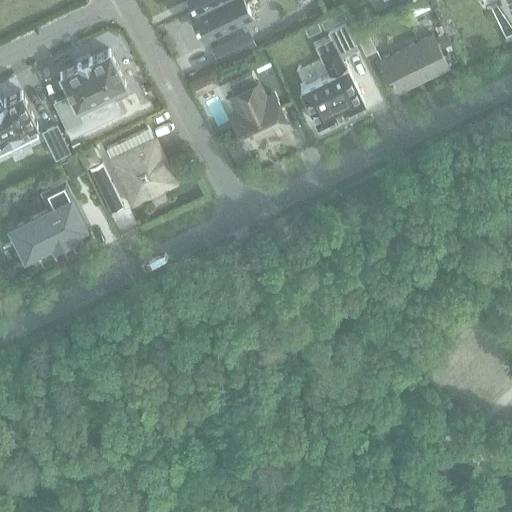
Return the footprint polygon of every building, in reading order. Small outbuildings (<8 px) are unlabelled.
[(196,6),(191,8),(191,9),(195,17),(194,18),(196,22),(197,21),(203,34),(226,22),(250,11),(244,0),(210,0),(196,7),(196,6)] [(511,0),(499,0),(511,19),(511,0)] [(356,47),(345,23),(329,31),(336,45),(320,53),(330,73),(300,88),(317,123),(335,114),(336,115),(347,110),(346,109),(364,100),(347,64),(345,66),(340,55),(356,47)] [(376,49),(364,24),(353,29),(365,55),(376,49)] [(445,32),(439,35),(444,46),(450,43),(445,32)] [(448,65),(433,33),(380,58),(390,79),(396,91),(416,81),(415,79),(445,64),(447,66),(448,65)] [(230,39),(212,48),(218,61),(236,52),(230,39)] [(114,98),(126,92),(122,83),(125,82),(109,49),(59,73),(70,93),(54,101),(68,128),(84,120),(81,114),(113,98),(114,98)] [(288,123),(274,94),(265,98),(257,82),(232,94),(240,110),(231,114),(246,144),(288,123)] [(21,130),(37,123),(21,91),(0,100),(0,140),(3,139),(7,147),(25,138),(21,130)] [(56,124),(43,131),(55,157),(69,151),(56,124)] [(175,181),(154,137),(111,158),(115,167),(119,165),(122,170),(118,172),(127,191),(125,191),(131,204),(143,198),(143,196),(175,181)] [(98,161),(91,147),(81,152),(87,166),(98,161)] [(84,226),(63,186),(47,194),(53,206),(11,227),(25,255),(53,241),(55,246),(72,238),(69,233),(84,226)] [(277,336),(271,329),(259,338),(265,346),(277,336)]
